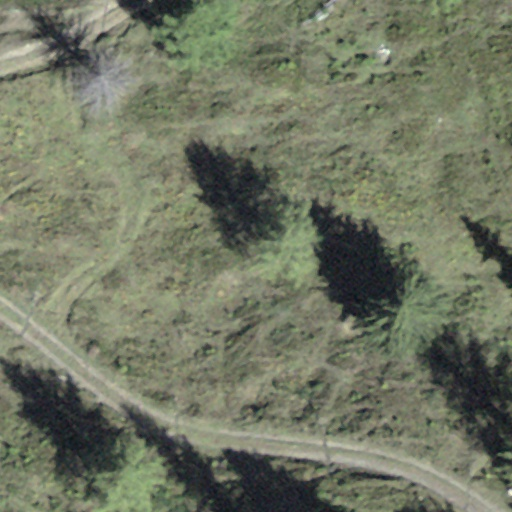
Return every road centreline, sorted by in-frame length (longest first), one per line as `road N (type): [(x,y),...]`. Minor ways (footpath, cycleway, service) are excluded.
road 1 (track): [(0,310),(112,395),(203,445),(377,465),(447,485),(482,511)]
road 2 (track): [(119,0),(0,64)]
